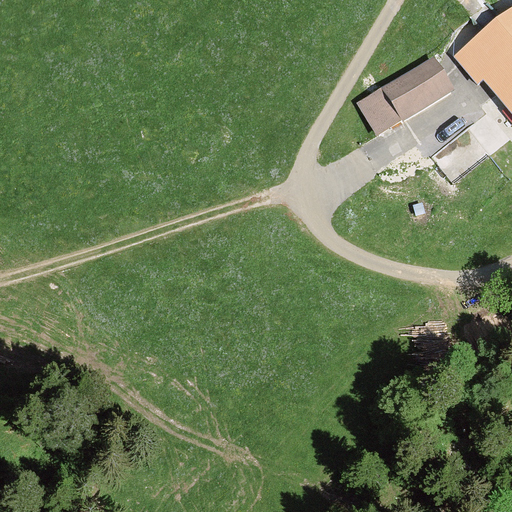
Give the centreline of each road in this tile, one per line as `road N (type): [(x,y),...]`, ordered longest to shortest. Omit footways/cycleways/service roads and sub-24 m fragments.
road 1 (track): [(0,282),(300,189)]
road 2 (track): [(511,263),(461,278),(360,258),(320,228),(300,189)]
road 3 (track): [(326,116),(395,0)]
